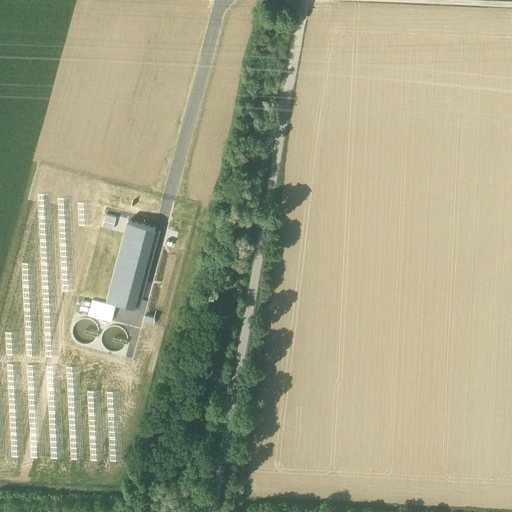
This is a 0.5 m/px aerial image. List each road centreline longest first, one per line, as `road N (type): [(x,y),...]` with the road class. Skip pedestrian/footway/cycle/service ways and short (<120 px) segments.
road 1 (unclassified): [(303,0),(210,511)]
road 2 (track): [(278,152),(265,160),(181,511)]
road 3 (track): [(216,0),(168,198)]
road 4 (track): [(511,5),(369,0)]
